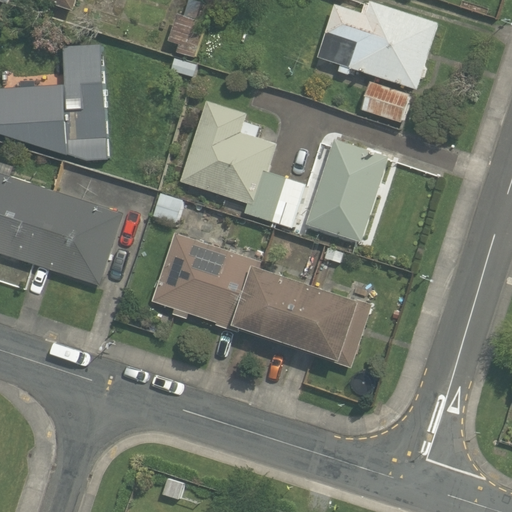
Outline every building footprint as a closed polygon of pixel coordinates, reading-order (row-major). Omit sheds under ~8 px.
[(0,0),(0,1),(4,3),(12,5),(13,0),(42,0),(77,12),(81,0),(0,0)] [(339,6),(321,58),(421,91),(443,23),(373,0),(369,0),(365,13),(339,6)] [(198,59),(207,24),(180,17),(174,43),(182,45),(179,54),(198,59)] [(242,32),(216,24),(208,50),(234,58),(242,32)] [(106,44),(67,46),(66,84),(0,88),(0,133),(88,159),(110,159),(106,44)] [(200,65),(175,57),(170,70),(196,78),(200,65)] [(366,111),(405,124),(414,96),(375,83),(366,111)] [(183,182),(251,204),(248,212),(294,228),(309,183),(271,171),(279,146),(258,139),(262,128),(247,123),(250,115),(210,102),(183,182)] [(349,237),(365,242),(392,159),(349,144),(339,141),(311,224),(349,237)] [(0,252),(103,287),(127,215),(11,177),(15,167),(0,162),(0,252)] [(155,215),(178,223),(185,200),(162,193),(155,215)] [(178,233),(155,303),(177,310),(174,318),(187,322),(190,314),(217,323),(216,327),(238,334),(239,330),(356,368),(377,304),(262,267),(264,261),(178,233)] [(329,247),(326,258),(341,263),(345,253),(329,247)]
